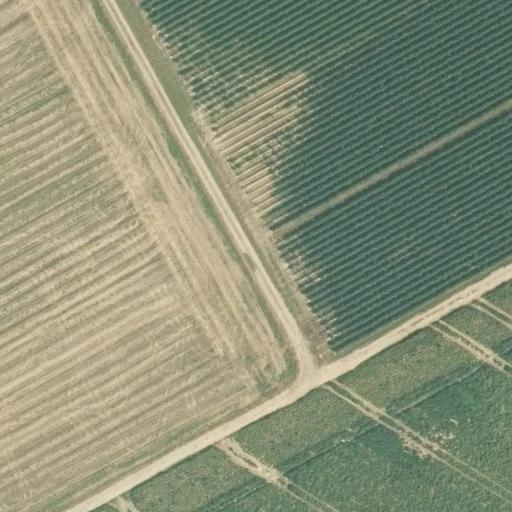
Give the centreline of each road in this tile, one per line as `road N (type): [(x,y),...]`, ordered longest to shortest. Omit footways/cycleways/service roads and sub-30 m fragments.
road 1 (track): [(93,511),(511,278)]
road 2 (track): [(316,388),(104,0)]
